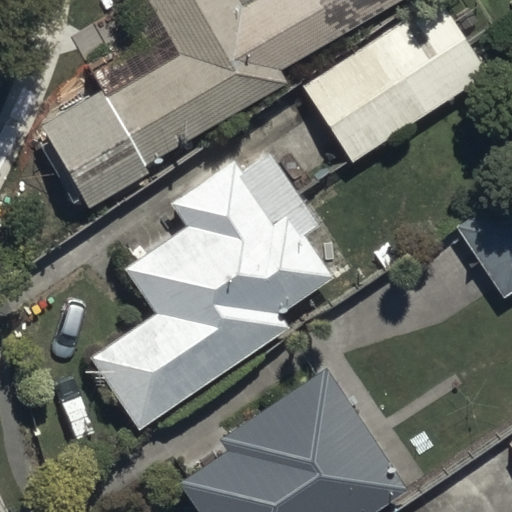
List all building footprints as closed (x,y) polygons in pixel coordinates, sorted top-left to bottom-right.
[(154,0),(179,41),(96,91),(136,158),(287,67),(280,56),(369,2),(368,0),(154,0)] [(416,0),(300,75),(350,151),(486,64),(444,0),(416,0)] [(128,234),(134,243),(121,252),(153,300),(88,342),(136,416),(288,317),(279,302),(333,267),(304,223),(318,214),(268,137),(236,158),(230,148),(166,189),(175,203),(128,234)] [(511,175),(451,214),(499,291),(511,282),(511,175)] [(53,274),(24,293),(59,347),(88,327),(53,274)] [(353,511),(405,477),(321,353),(217,423),(225,435),(174,469),(203,511),(353,511)]
